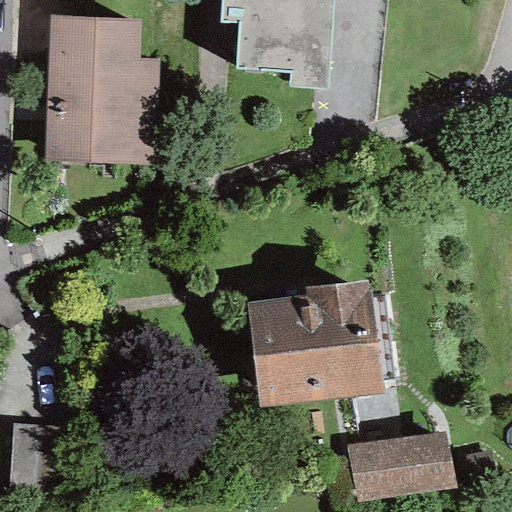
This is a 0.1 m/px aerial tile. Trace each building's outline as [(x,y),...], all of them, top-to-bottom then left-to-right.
[(288,87),(327,88),(331,0),(219,0),(218,23),(235,23),(234,70),(289,71),(288,87)] [(47,14),(43,163),(158,166),(161,57),(141,57),(142,16),(47,14)] [(246,304),(258,408),(382,394),(368,281),(303,288),(305,297),(246,304)] [(64,493),(68,428),(11,426),(7,490),(64,493)] [(443,432),(346,446),(357,502),(454,489),(443,432)]
